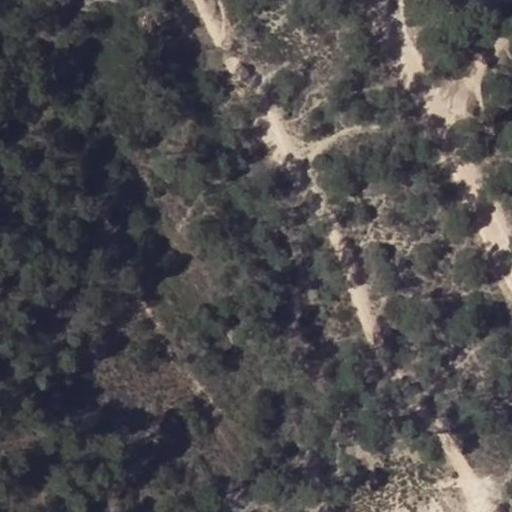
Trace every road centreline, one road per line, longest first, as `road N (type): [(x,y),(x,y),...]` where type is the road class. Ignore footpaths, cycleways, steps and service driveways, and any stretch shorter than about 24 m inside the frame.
road 1 (track): [(207,0),(246,89),(334,216),(380,347),(450,441),(476,511)]
road 2 (track): [(511,254),(372,0)]
